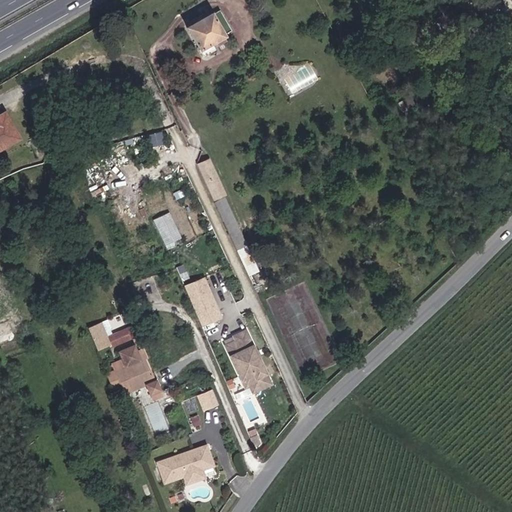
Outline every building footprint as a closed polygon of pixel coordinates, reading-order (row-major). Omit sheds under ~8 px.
[(199,46),(225,31),(213,10),(187,25),(199,46)] [(0,148),(20,138),(4,112),(0,114),(0,148)] [(148,135),(151,146),(165,142),(161,131),(148,135)] [(213,195),(223,191),(208,160),(199,163),(213,195)] [(238,251),(246,247),(223,199),(216,202),(238,251)] [(173,211),(156,217),(165,246),(182,241),(173,211)] [(215,302),(206,280),(187,288),(196,310),(215,302)] [(223,320),(215,302),(196,310),(204,328),(223,320)] [(104,322),(107,328),(113,325),(110,319),(104,322)] [(256,355),(246,333),(235,338),(237,343),(227,348),(246,389),(250,387),(267,379),(258,359),(256,360),(254,355),(256,355)] [(150,396),(161,391),(146,357),(148,356),(145,347),(137,351),(134,344),(119,350),(125,365),(129,377),(132,387),(134,394),(147,389),(150,396)] [(115,394),(132,387),(129,377),(125,365),(107,373),(115,394)] [(270,386),(267,379),(250,387),(253,394),(270,386)] [(153,401),(164,397),(161,391),(150,396),(153,401)] [(221,408),(214,391),(199,397),(207,414),(221,408)] [(207,425),(204,415),(193,419),(197,429),(207,425)] [(85,447),(96,443),(90,426),(78,431),(85,447)] [(181,457),(159,464),(166,484),(187,477),(188,479),(193,481),(201,478),(204,475),(202,470),(204,465),(214,462),(209,447),(195,452),(196,455),(190,457),(187,461),(183,462),(181,457)] [(193,481),(188,479),(191,488),(213,481),(209,470),(216,468),(214,462),(204,465),(202,470),(204,475),(201,478),(193,481)]
